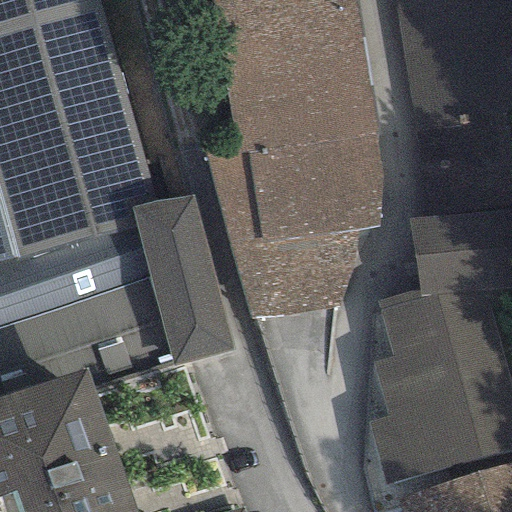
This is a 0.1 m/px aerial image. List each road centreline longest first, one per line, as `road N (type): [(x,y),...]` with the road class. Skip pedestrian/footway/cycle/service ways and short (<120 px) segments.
road 1 (residential): [(306,511),(272,447),(191,148)]
road 2 (track): [(191,148),(148,0)]
